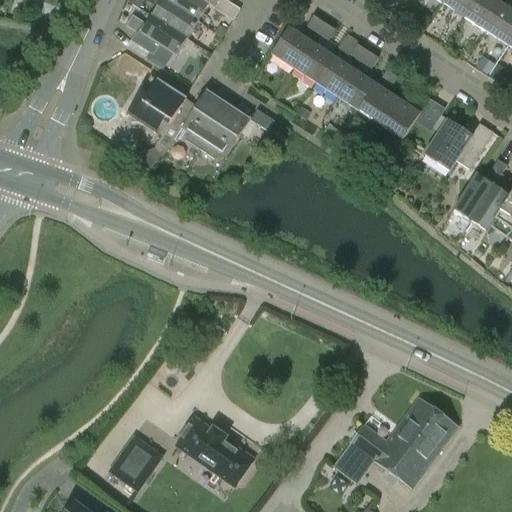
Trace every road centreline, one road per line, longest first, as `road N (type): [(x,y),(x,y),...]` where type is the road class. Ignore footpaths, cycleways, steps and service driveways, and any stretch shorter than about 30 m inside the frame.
road 1 (tertiary): [(511,393),(23,176)]
road 2 (residential): [(511,122),(326,0)]
road 3 (residential): [(23,176),(102,0)]
